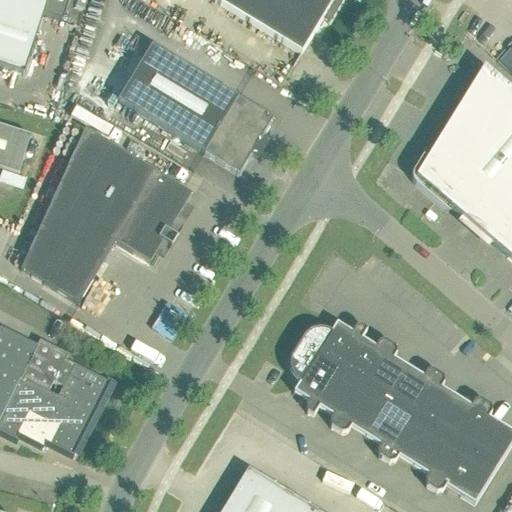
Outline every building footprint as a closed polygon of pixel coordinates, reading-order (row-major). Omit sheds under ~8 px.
[(62,25),(69,0),(0,0),(0,5),(43,19),(62,25)] [(216,0),(213,5),(301,58),(321,24),(328,28),(344,2),(339,0),(216,0)] [(0,72),(23,80),(43,19),(0,5),(0,72)] [(150,42),(115,102),(237,178),(274,120),(150,42)] [(444,136),(415,182),(458,219),(490,246),(511,265),(511,96),(484,73),(444,136)] [(0,173),(17,179),(29,141),(0,131),(0,173)] [(149,268),(191,199),(84,134),(20,274),(77,309),(115,247),(149,268)] [(360,343),(361,343),(366,335),(360,331),(354,332),(351,337),(336,328),(330,337),(326,335),(321,334),(317,334),(312,335),(308,337),(305,339),(302,343),(297,351),(339,377),(360,343)] [(18,441),(45,455),(47,450),(73,463),(111,387),(110,387),(65,365),(69,359),(40,344),(37,350),(0,331),(0,438),(15,446),(18,441)] [(362,392),(389,349),(384,346),(378,347),(375,352),(361,343),(360,343),(339,377),(362,392)] [(386,407),(407,372),(392,363),(395,358),(394,352),(389,349),(362,392),(386,407)] [(317,412),(339,377),(297,351),(291,359),(289,364),(288,368),(289,373),(290,377),(292,381),(295,385),(298,388),(293,397),(308,407),(305,412),(306,417),(312,421),(318,412),(317,412)] [(407,372),(386,407),(410,422),(437,379),(431,375),(426,376),(422,382),(407,372)] [(336,436),(362,392),(339,377),(317,412),(318,412),(332,421),(329,426),(330,432),(336,436)] [(433,436),(455,402),(440,393),(443,387),(442,382),(437,379),(410,422),(433,436)] [(365,442),(386,407),(362,392),(336,436),(341,439),(346,437),(349,432),(365,442)] [(457,451),(484,408),(479,405),(473,406),(470,411),(455,402),(433,436),(457,451)] [(383,465),(410,422),(386,407),(365,442),(379,451),(376,456),(378,462),(383,465)] [(484,408),(457,451),(494,475),(511,447),(511,437),(487,422),(491,417),(489,411),(484,408)] [(412,471),(433,436),(410,422),(383,465),(388,468),(394,467),(397,462),(412,471)] [(430,494),(457,451),(433,436),(412,471),(427,480),(424,486),(425,491),(430,494)] [(457,451),(430,494),(436,498),(441,496),(445,491),(474,509),(494,475),(457,451)] [(322,511),(304,501),(265,477),(250,468),(222,511),(322,511)]
